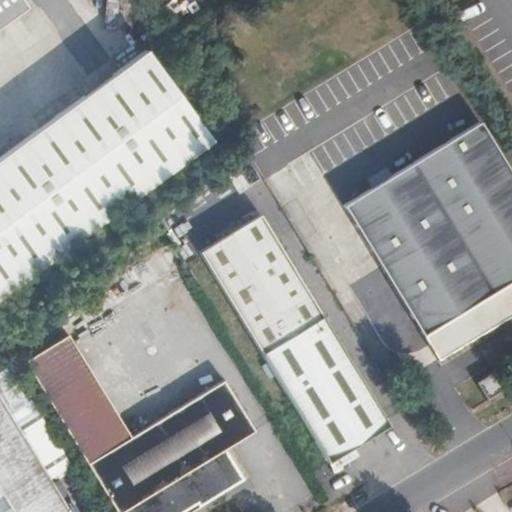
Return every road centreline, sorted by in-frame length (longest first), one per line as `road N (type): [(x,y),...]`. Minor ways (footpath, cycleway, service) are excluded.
road 1 (unknown): [(511,347),(464,382),(458,409),(488,450),(511,507)]
road 2 (unclassified): [(387,511),(511,436)]
